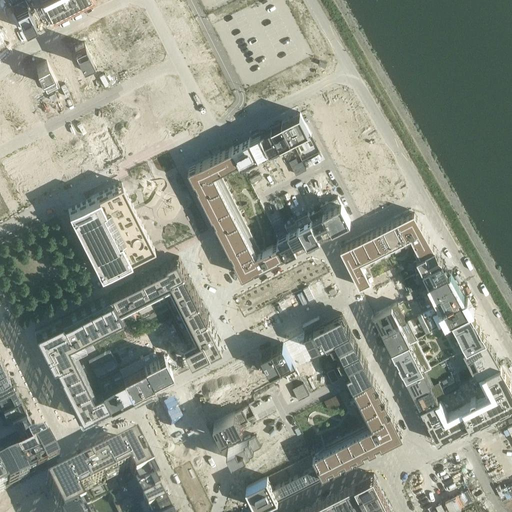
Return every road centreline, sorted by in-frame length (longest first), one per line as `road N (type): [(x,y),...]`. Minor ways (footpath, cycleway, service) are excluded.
road 1 (residential): [(134,406),(62,443),(0,319)]
road 2 (residential): [(0,231),(161,147),(181,149)]
road 3 (residential): [(348,296),(432,460)]
road 4 (residential): [(422,196),(511,353)]
road 5 (unknown): [(237,352),(252,356),(268,376),(324,488)]
road 6 (residential): [(145,0),(218,142)]
road 7 (unknown): [(270,511),(236,421),(241,406),(275,390)]
road 8 (residential): [(218,142),(351,74)]
road 9 (residential): [(262,198),(329,164),(362,228)]
road 10 (residential): [(125,0),(0,72)]
road 11 (residential): [(351,74),(422,196)]
road 12 (residential): [(348,296),(237,352)]
road 13 (residential): [(213,304),(323,247)]
